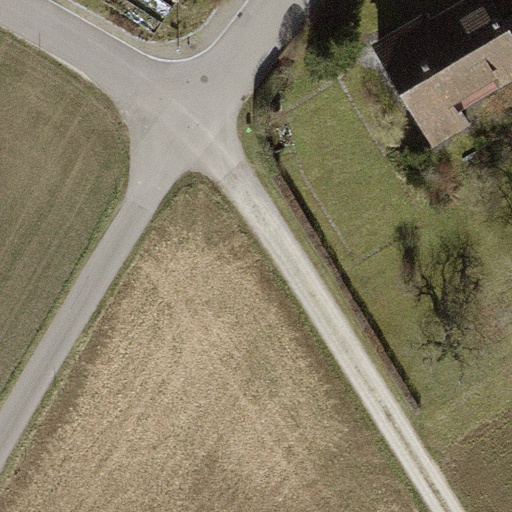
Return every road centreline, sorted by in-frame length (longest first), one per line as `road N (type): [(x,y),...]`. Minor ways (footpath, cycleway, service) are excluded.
road 1 (track): [(0,447),(195,105),(446,511)]
road 2 (residential): [(195,105),(10,0)]
road 3 (residential): [(195,105),(282,0)]
